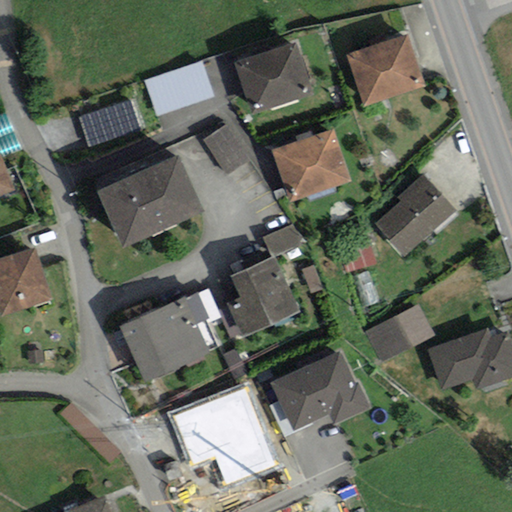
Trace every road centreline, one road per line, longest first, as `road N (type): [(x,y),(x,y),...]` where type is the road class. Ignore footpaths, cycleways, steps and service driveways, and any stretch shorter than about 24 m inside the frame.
road 1 (residential): [(0,43),(21,115),(71,224),(99,387)]
road 2 (secondary): [(511,184),(451,13)]
road 3 (residential): [(99,387),(165,511)]
